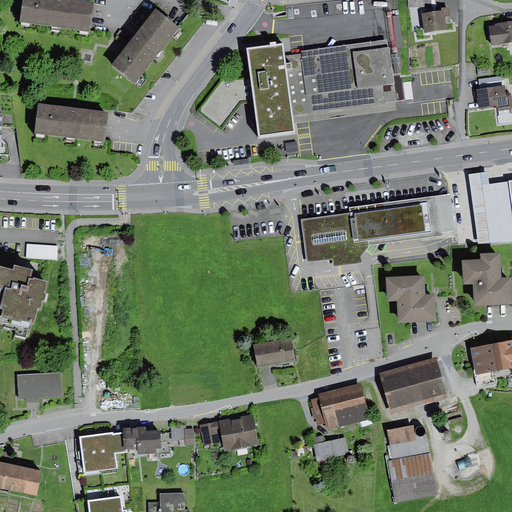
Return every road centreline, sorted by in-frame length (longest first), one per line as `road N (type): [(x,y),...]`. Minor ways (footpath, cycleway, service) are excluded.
road 1 (residential): [(0,438),(317,386),(511,321)]
road 2 (primary): [(458,157),(159,197)]
road 3 (residential): [(159,197),(174,112),(256,0)]
road 4 (primary): [(159,197),(0,194)]
road 5 (residential): [(458,157),(464,0)]
